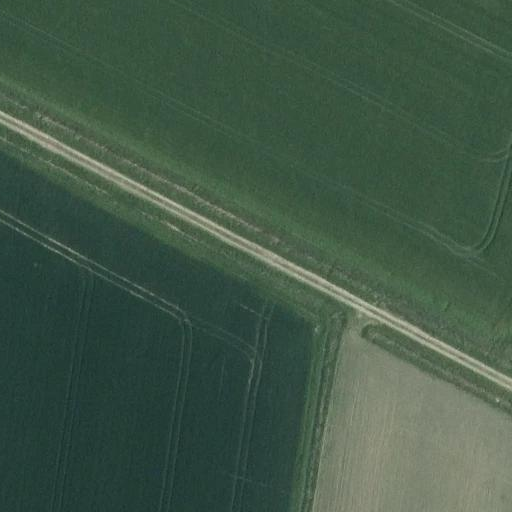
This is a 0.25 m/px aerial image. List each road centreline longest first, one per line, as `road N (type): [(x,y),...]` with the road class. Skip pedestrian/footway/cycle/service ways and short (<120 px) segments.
road 1 (track): [(0,118),(511,385)]
road 2 (track): [(330,511),(362,308)]
